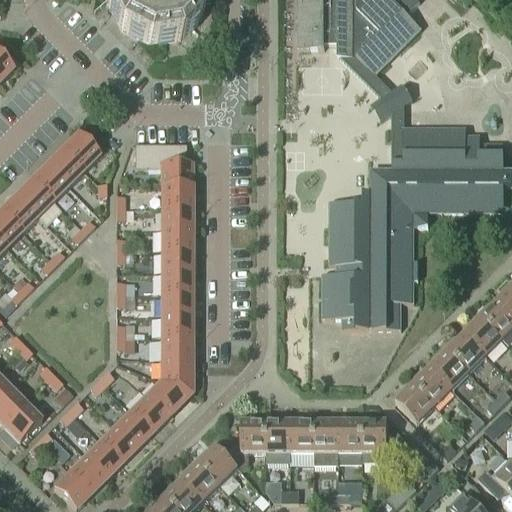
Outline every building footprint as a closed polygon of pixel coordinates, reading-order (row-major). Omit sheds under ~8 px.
[(107,0),(106,5),(114,20),(121,33),(148,48),(179,43),(201,21),(204,0),(107,0)] [(298,0),(298,16),(298,34),(298,35),(299,53),(298,53),(298,54),(324,54),(324,49),(337,49),(337,60),(381,103),(370,111),(371,112),(377,109),(385,121),(379,125),(381,126),(392,119),(392,167),(403,167),(403,133),(403,111),(412,105),(411,104),(405,107),(397,95),(403,91),(402,89),(391,97),(374,80),(397,57),(398,57),(399,56),(398,56),(420,35),(421,34),(407,20),(398,12),(409,0),(298,0)] [(0,87),(12,75),(12,74),(17,69),(8,60),(3,65),(0,62),(0,87)] [(344,280),(321,280),(321,324),(334,324),(341,324),(341,335),(370,335),(386,335),(401,335),(401,320),(401,308),(414,308),(414,286),(418,286),(418,267),(414,267),(414,245),(411,245),(411,233),(429,232),(429,216),(442,216),(442,219),(504,219),(504,192),(511,191),(511,175),(504,176),(504,160),(496,160),(496,147),(481,147),(481,141),(467,141),(467,133),(403,133),(403,167),(392,167),(392,176),(371,176),(371,197),(362,197),(362,207),(328,207),(328,270),(344,270),(344,280)] [(62,154),(84,177),(99,161),(87,149),(93,143),(83,134),(78,140),(77,139),(62,154)] [(185,151),(134,151),(134,175),(160,175),(160,190),(191,190),(191,167),(185,167),(185,151)] [(68,192),(84,177),(62,154),(46,170),(68,192)] [(53,208),(68,192),(46,170),(30,185),(53,208)] [(37,223),(53,208),(30,185),(15,201),(37,223)] [(98,202),(106,202),(106,190),(98,190),(98,202)] [(191,190),(160,190),(160,213),(191,213),(191,190)] [(0,217),(22,239),(37,223),(15,201),(0,215),(0,217)] [(191,213),(160,213),(160,222),(160,236),(191,236),(191,222),(191,213)] [(0,248),(6,254),(22,239),(0,217),(0,248)] [(79,235),(85,241),(94,233),(88,226),(79,235)] [(77,249),(85,241),(79,235),(70,243),(77,249)] [(191,236),(160,236),(160,258),(191,258),(191,236)] [(48,265),(54,272),(63,263),(57,257),(48,265)] [(191,258),(160,258),(160,280),(191,280),(191,258)] [(46,280),(54,272),(48,265),(40,274),(46,280)] [(191,280),(160,280),(160,301),(191,301),(191,280)] [(19,283),(11,291),(17,297),(25,289),(19,283)] [(498,305),(511,319),(511,285),(501,296),(504,299),(498,305)] [(15,298),(21,304),(32,294),(26,287),(25,289),(17,297),(15,298)] [(293,288),(285,288),(285,300),(293,300),(293,288)] [(21,304),(15,298),(9,292),(0,301),(0,311),(2,313),(0,315),(0,317),(4,321),(21,304)] [(191,301),(160,301),(160,323),(191,323),(191,301)] [(477,319),(503,344),(508,350),(511,346),(511,319),(498,305),(493,310),(489,307),(477,319)] [(485,361),(503,344),(477,319),(466,330),(470,333),(464,339),(485,361)] [(191,323),(160,323),(160,344),(191,344),(191,323)] [(334,324),(321,324),(321,332),(334,332),(334,324)] [(468,378),(485,361),(464,339),(458,345),(455,341),(443,353),(468,378)] [(17,356),(23,351),(14,342),(9,348),(17,356)] [(191,344),(160,344),(160,368),(189,368),(191,344)] [(23,351),(17,356),(18,357),(25,365),(31,359),(23,351)] [(451,395),(468,378),(443,353),(432,364),(435,368),(429,373),(451,395)] [(27,367),(25,365),(18,357),(9,366),(19,375),(27,367)] [(189,368),(160,368),(160,388),(189,399),(189,368)] [(47,387),(53,381),(45,373),(39,379),(47,387)] [(434,412),(451,395),(429,373),(424,379),(420,375),(409,387),(434,412)] [(98,386),(104,392),(112,384),(107,378),(98,386)] [(53,381),(47,387),(55,395),(61,390),(53,381)] [(0,405),(10,396),(0,385),(0,405)] [(95,400),(104,392),(98,386),(90,395),(95,400)] [(417,429),(434,412),(409,387),(397,398),(401,402),(395,407),(417,429)] [(160,388),(145,403),(167,425),(168,424),(166,423),(189,399),(160,388)] [(55,403),(63,411),(73,401),(65,393),(55,403)] [(0,431),(2,434),(25,411),(10,396),(0,405),(0,431)] [(495,405),(501,411),(510,403),(504,396),(495,405)] [(145,403),(129,418),(151,440),(167,425),(145,403)] [(493,419),(501,411),(495,405),(487,413),(493,419)] [(67,417),(73,423),(81,414),(76,408),(67,417)] [(25,411),(2,434),(18,449),(40,426),(25,411)] [(64,431),(73,423),(67,417),(59,425),(64,431)] [(495,427),(484,438),(492,446),(511,426),(511,425),(504,417),(495,427)] [(129,418),(114,434),(136,456),(151,440),(129,418)] [(478,422),(469,430),(476,437),(485,429),(478,422)] [(248,458),(265,458),(266,458),(266,423),(250,423),(250,428),(241,428),(241,444),(222,459),(237,473),(236,474),(240,478),(248,471),(248,458)] [(290,458),(290,428),(282,428),(282,423),(266,423),(266,458),(265,458),(265,468),(289,468),(289,458),(290,458)] [(290,458),(314,458),(314,423),(298,423),(298,428),(290,428),(290,458)] [(339,458),(339,428),(330,428),(330,423),(314,423),(314,458),(315,471),(338,471),(338,458),(339,458)] [(339,458),(363,458),(363,423),(347,423),(347,428),(339,428),(339,458)] [(397,439),(387,439),(387,428),(378,428),(378,423),(363,423),(363,458),(363,468),(385,468),(385,464),(394,464),(408,450),(397,439)] [(114,434),(99,449),(121,471),(136,456),(114,434)] [(37,447),(42,453),(51,444),(45,439),(37,447)] [(33,461),(42,453),(37,447),(28,456),(33,461)] [(99,449),(83,465),(105,487),(121,471),(99,449)] [(450,450),(440,459),(447,465),(456,456),(450,450)] [(237,473),(222,459),(215,452),(209,458),(205,454),(194,465),(219,491),(236,474),(237,473)] [(458,463),(455,471),(464,474),(467,466),(458,463)] [(511,469),(511,468),(507,464),(493,479),(487,474),(478,483),(497,503),(506,495),(511,500),(511,469)] [(83,465),(68,480),(90,502),(105,487),(83,465)] [(202,508),(219,491),(194,465),(183,476),(187,480),(180,486),(202,508)] [(433,468),(423,477),(430,483),(439,474),(433,468)] [(68,480),(52,495),(68,511),(79,511),(90,502),(68,480)] [(429,511),(447,494),(438,485),(415,509),(417,511),(429,511)] [(171,511),(198,511),(202,508),(180,486),(176,491),(172,487),(159,500),(171,511)] [(397,495),(407,505),(416,496),(406,486),(397,495)] [(361,487),(339,487),(339,500),(339,509),(350,509),(362,509),(361,491),(361,487)] [(395,511),(400,511),(407,505),(397,495),(388,505),(395,511)] [(281,509),(290,509),(290,496),(281,496),(281,509)] [(290,496),(290,509),(299,509),(299,496),(290,496)] [(476,511),(463,498),(448,511),(476,511)] [(171,511),(159,500),(149,510),(150,511),(171,511)] [(313,500),(302,500),(302,509),(313,509),(313,500)] [(339,500),(325,500),(325,509),(339,509),(339,500)]
